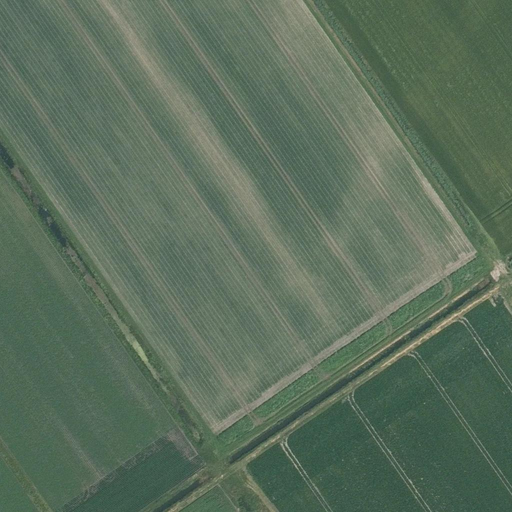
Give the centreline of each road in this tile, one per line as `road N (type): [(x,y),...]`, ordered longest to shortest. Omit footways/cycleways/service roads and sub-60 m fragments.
road 1 (track): [(173,511),(511,278)]
road 2 (track): [(505,283),(481,246),(456,234),(293,0)]
